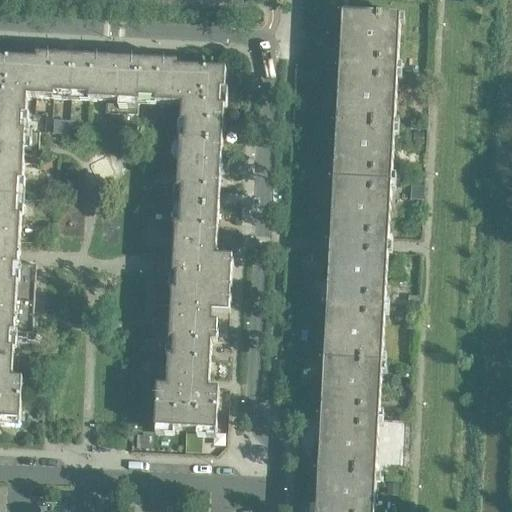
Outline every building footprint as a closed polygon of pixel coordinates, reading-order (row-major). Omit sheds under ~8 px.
[(398,75),(401,18),(342,15),(342,26),(349,26),(349,34),(343,33),(342,47),(349,48),(347,72),(398,75)] [(138,117),(139,105),(141,63),(142,55),(109,54),(109,62),(107,103),(106,115),(138,117)] [(53,101),(55,59),(37,58),(37,62),(0,60),(0,132),(22,133),(23,118),(27,118),(28,99),(53,101)] [(71,102),(73,60),(55,59),(53,101),(71,102)] [(89,102),(91,61),(73,60),(71,102),(89,102)] [(107,103),(109,62),(91,61),(89,102),(107,103)] [(221,108),(222,92),(226,92),(227,72),(178,70),(178,65),(141,63),(139,105),(183,107),(182,126),(186,126),(185,142),(223,144),(225,108),(221,108)] [(395,130),(398,75),(347,72),(346,96),(339,96),(339,107),(345,108),(344,117),(337,117),(336,126),(395,130)] [(392,185),(395,130),(336,126),(336,136),(343,137),(343,144),(337,143),(336,158),(343,158),(341,183),(392,185)] [(38,166),(39,146),(40,134),(22,133),(0,132),(0,164),(25,166),(38,166)] [(222,162),(223,144),(185,142),(181,142),(179,174),(221,176),(229,177),(230,163),(222,162)] [(0,182),(24,183),(25,166),(0,164),(0,182)] [(220,194),(221,176),(179,174),(178,192),(220,194)] [(0,199),(23,201),(24,183),(0,182),(0,199)] [(386,311),(389,251),(392,185),(341,183),(340,207),(333,207),(333,221),(339,222),(338,248),(336,269),(330,269),(329,284),(336,284),(335,308),(386,311)] [(219,212),(220,194),(178,192),(177,209),(219,212)] [(0,217),(22,219),(23,201),(0,199),(0,217)] [(218,229),(219,212),(177,209),(176,227),(218,229)] [(33,335),(37,267),(19,266),(20,253),(22,219),(0,217),(0,333),(16,334),(33,335)] [(229,345),(232,278),(233,270),(233,260),(225,259),(226,247),(218,247),(218,229),(176,227),(174,267),(174,274),(156,273),(153,341),(170,342),(212,344),(229,345)] [(383,366),(386,311),(335,308),(333,332),(327,331),(326,343),(332,344),(332,353),(324,353),(324,363),(383,366)] [(13,381),(14,370),(16,334),(0,333),(0,422),(21,424),(23,381),(13,381)] [(211,362),(212,344),(170,342),(169,360),(211,362)] [(210,380),(211,362),(169,360),(168,378),(210,380)] [(380,422),(383,366),(324,363),(323,373),(331,373),(330,381),(324,380),(323,395),(330,395),(329,419),(380,422)] [(217,434),(220,392),(210,391),(210,380),(168,378),(168,389),(158,388),(155,431),(217,434)] [(377,477),(380,422),(329,419),(328,443),(321,443),(320,454),(327,455),(326,464),(318,464),(318,474),(377,477)] [(374,511),(377,477),(318,474),(317,483),(325,484),(325,491),(318,491),(317,505),(324,505),(323,511),(374,511)]
